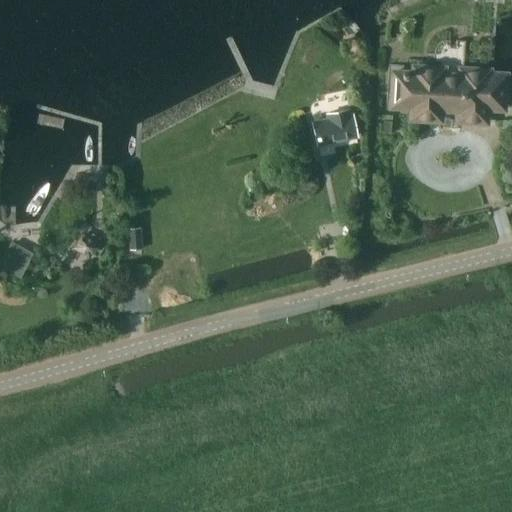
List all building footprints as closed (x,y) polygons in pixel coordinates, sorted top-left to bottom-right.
[(411,107),(410,118),(440,120),(441,109),(458,110),(457,121),(486,123),(487,108),(504,109),(506,75),(489,74),(489,70),(460,69),(460,75),(443,74),(443,68),(413,66),(413,73),(393,71),(391,106),(411,107)] [(328,119),(313,122),(318,144),(357,135),(352,114),(349,114),(348,109),(327,114),(328,119)] [(383,121),(382,133),(390,134),(391,122),(383,121)] [(140,228),(128,228),(129,249),(141,247),(140,228)] [(83,232),(73,247),(88,257),(98,242),(83,232)] [(11,243),(0,264),(0,274),(18,284),(33,255),(11,243)]
